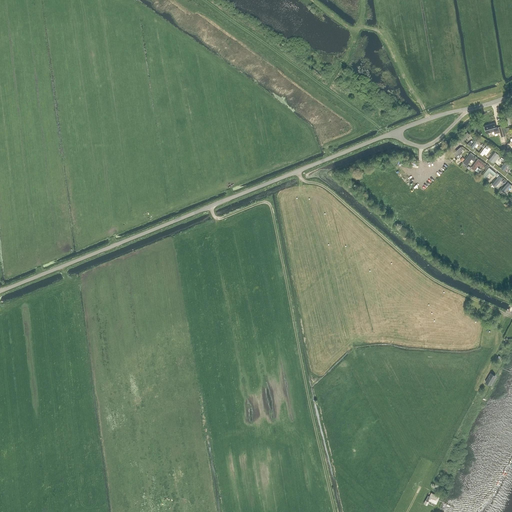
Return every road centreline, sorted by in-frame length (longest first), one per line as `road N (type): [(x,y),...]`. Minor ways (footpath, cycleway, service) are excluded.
road 1 (unclassified): [(0,293),(393,133)]
road 2 (track): [(210,207),(216,220),(270,204),(335,511)]
road 3 (track): [(297,172),(430,278),(511,318)]
road 4 (track): [(421,176),(467,244),(511,246)]
